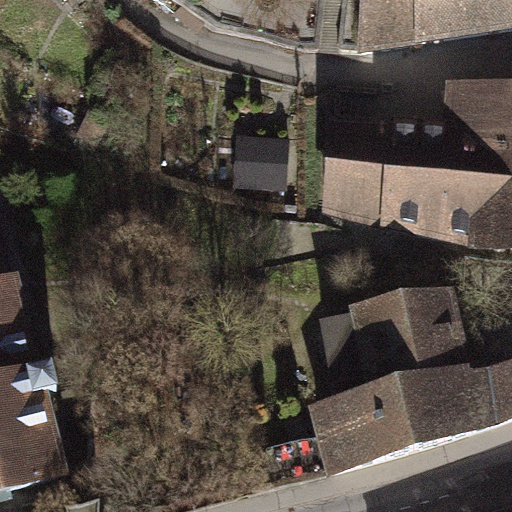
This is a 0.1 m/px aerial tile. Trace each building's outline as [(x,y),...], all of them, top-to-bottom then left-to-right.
[(420,46),(419,0),(368,0),(365,54),(420,46)] [(511,0),(419,0),(420,46),(511,31),(511,0)] [(336,129),(332,212),(479,244),(483,191),(491,191),(497,93),(454,90),(451,137),(336,129)] [(511,94),(497,93),(491,191),(483,191),(479,244),(511,247),(511,94)] [(290,146),(254,143),(251,188),(287,190),(290,146)] [(0,494),(62,479),(42,399),(59,395),(53,373),(36,378),(13,286),(0,288),(0,494)] [(382,400),(464,381),(445,298),(363,314),(365,321),(324,328),(336,385),(378,378),(381,396),(382,400)] [(320,412),(337,475),(410,456),(493,429),(511,422),(511,370),(464,381),(382,400),(381,396),(320,412)]
